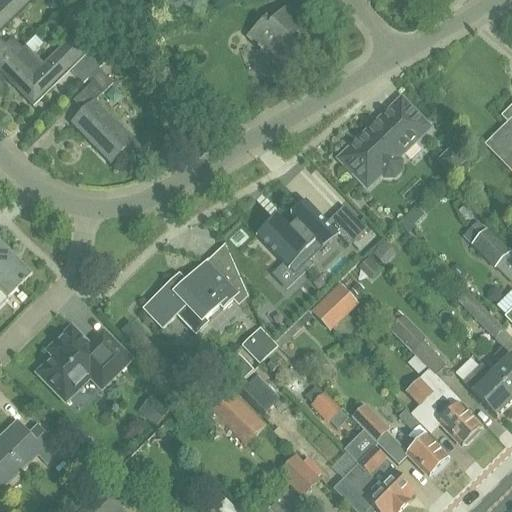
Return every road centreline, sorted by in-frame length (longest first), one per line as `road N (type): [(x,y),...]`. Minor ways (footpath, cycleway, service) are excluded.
road 1 (residential): [(88,206),(135,203),(182,185),(398,54)]
road 2 (residential): [(0,352),(76,282),(88,206)]
